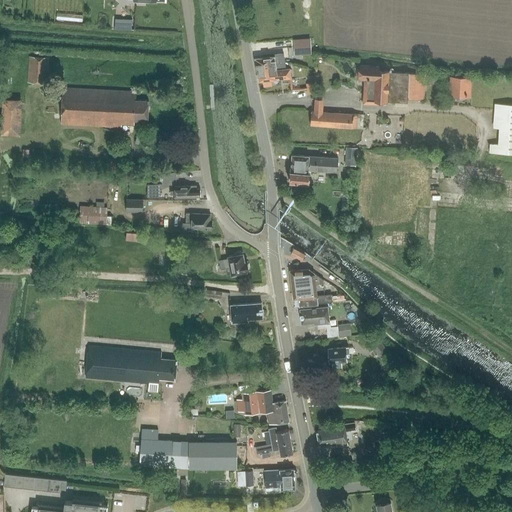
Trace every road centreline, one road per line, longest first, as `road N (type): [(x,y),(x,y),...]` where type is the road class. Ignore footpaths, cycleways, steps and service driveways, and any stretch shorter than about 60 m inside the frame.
road 1 (unclassified): [(272,257),(222,218),(211,196),(186,0)]
road 2 (track): [(0,272),(277,288)]
road 3 (tertiary): [(314,493),(272,257)]
road 4 (unclassified): [(437,300),(271,189)]
road 5 (tertiary): [(271,189),(236,0)]
road 6 (unknown): [(292,374),(189,388),(170,401),(165,424)]
road 7 (unclassified): [(451,511),(399,484),(314,493)]
